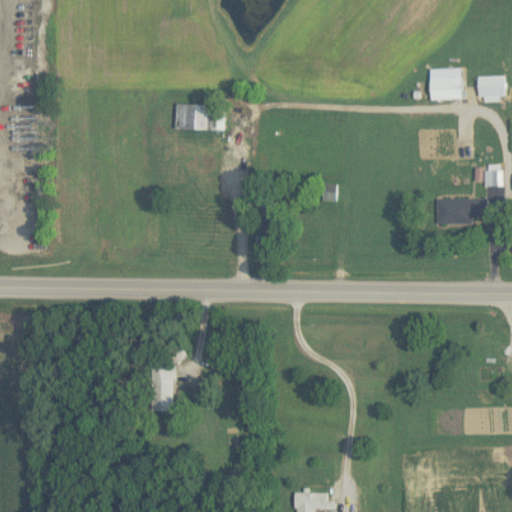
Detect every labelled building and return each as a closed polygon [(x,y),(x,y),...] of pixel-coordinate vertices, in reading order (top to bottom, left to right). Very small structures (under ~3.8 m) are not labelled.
[(463,69),(432,69),(432,100),(463,100),(463,69)] [(480,101),(506,101),(506,76),(480,76),(480,101)] [(225,130),(225,105),(177,105),(177,130),(225,130)] [(504,187),(504,170),(485,170),(485,187),(504,187)] [(438,224),(489,224),(489,199),(438,199),(438,224)] [(259,223),(259,248),(276,248),(276,223),(259,223)] [(479,382),(501,382),(501,331),(479,331),(479,382)] [(174,403),(174,365),(152,365),(152,403),(174,403)] [(332,493),(298,492),(297,511),(316,511),(317,509),(332,509),(332,493)]
